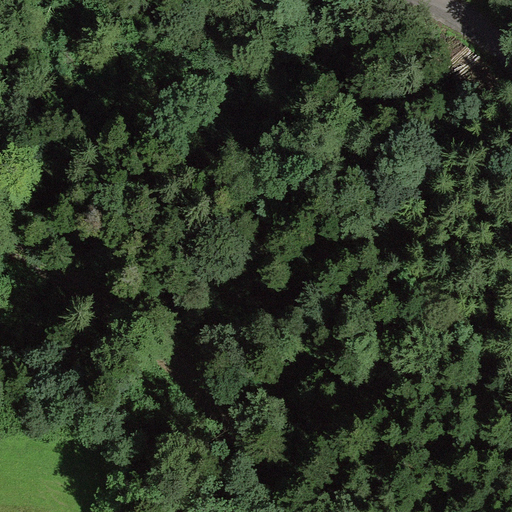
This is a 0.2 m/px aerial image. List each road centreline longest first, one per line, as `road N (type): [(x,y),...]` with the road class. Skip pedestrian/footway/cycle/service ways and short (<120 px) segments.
road 1 (track): [(251,511),(203,425),(151,357),(70,283),(0,240)]
road 2 (unclassified): [(387,0),(479,30),(511,69)]
